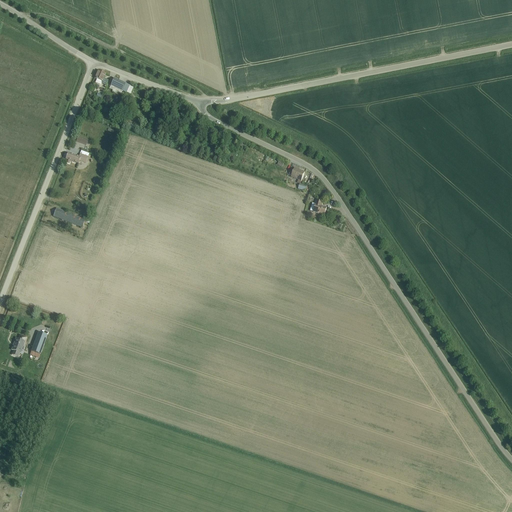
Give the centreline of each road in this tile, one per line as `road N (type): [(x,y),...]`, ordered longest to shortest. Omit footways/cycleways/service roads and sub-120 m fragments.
road 1 (unclassified): [(511,459),(324,180),(208,117),(201,101)]
road 2 (track): [(511,430),(341,168),(322,149),(227,100)]
road 3 (unclassified): [(201,101),(511,44)]
road 4 (unclassified): [(0,302),(93,62)]
